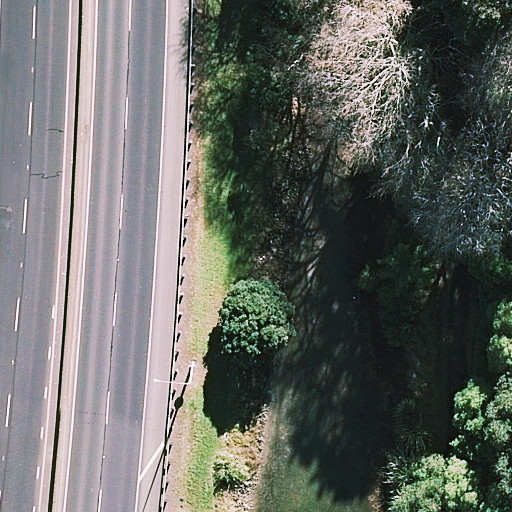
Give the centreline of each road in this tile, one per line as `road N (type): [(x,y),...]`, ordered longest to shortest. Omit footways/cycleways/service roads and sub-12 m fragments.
road 1 (trunk): [(130,0),(117,328),(98,511)]
road 2 (trunk): [(0,442),(28,0)]
